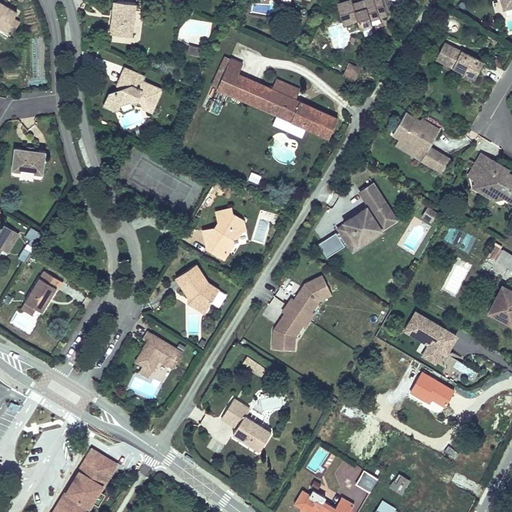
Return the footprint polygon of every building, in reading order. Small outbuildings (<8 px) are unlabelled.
[(114,21),(112,20),(110,33),(132,36),(136,3),(114,0),(113,13),(115,14),(114,21)] [(353,6),(352,2),(351,0),(345,0),(336,3),(344,25),(358,21),(360,29),(372,25),(371,20),(387,15),(382,0),(359,0),(358,0),(359,4),(353,6)] [(511,0),(500,0),(502,9),(511,6),(511,0)] [(0,27),(6,31),(14,18),(17,13),(7,6),(6,8),(0,4),(1,3),(0,1),(0,27)] [(20,22),(14,18),(6,31),(12,35),(20,22)] [(437,60),(444,63),(453,45),(446,42),(437,60)] [(187,53),(195,55),(197,47),(189,45),(187,53)] [(453,45),(444,63),(475,79),(484,61),(453,45)] [(197,47),(195,55),(202,57),(204,49),(197,47)] [(230,93),(238,74),(243,64),(230,58),(217,88),(230,93)] [(360,67),(349,62),(343,76),(355,81),(360,67)] [(156,97),(160,89),(148,83),(150,79),(126,68),(120,81),(122,82),(119,87),(120,89),(110,93),(105,104),(118,110),(120,104),(130,101),(136,103),(137,101),(145,105),(144,107),(153,111),(158,98),(156,97)] [(272,89),(238,74),(230,93),(263,108),(272,89)] [(272,89),(263,108),(329,137),(338,118),(295,99),(299,89),(276,79),(272,89)] [(420,146),(416,153),(415,155),(442,172),(450,159),(430,147),(429,144),(431,140),(435,139),(440,130),(421,119),(423,116),(408,108),(394,131),(402,136),(420,146)] [(398,142),(416,153),(420,146),(402,136),(398,142)] [(35,150),(26,149),(15,147),(12,170),(21,171),(21,169),(34,170),(34,173),(43,174),(46,151),(35,150)] [(495,165),(496,162),(481,154),(469,175),(475,179),(479,184),(486,188),(484,191),(496,199),(506,196),(511,199),(511,173),(509,172),(499,174),(495,165)] [(358,175),(365,164),(358,160),(352,171),(358,175)] [(510,170),(496,162),(495,165),(499,174),(509,172),(510,170)] [(345,223),(338,228),(340,232),(337,234),(336,232),(318,244),(327,257),(345,246),(344,244),(347,242),(349,245),(356,240),(358,244),(365,239),(365,238),(373,233),(374,234),(381,229),(377,223),(378,222),(393,213),(373,183),(360,191),(370,207),(368,208),(367,207),(351,218),(344,222),(345,223)] [(422,216),(431,222),(438,212),(428,206),(422,216)] [(219,229),(207,248),(224,259),(235,243),(239,241),(238,238),(242,231),(239,229),(244,220),(233,213),(232,208),(217,211),(219,221),(215,227),(219,229)] [(397,219),(393,213),(378,222),(382,228),(397,219)] [(0,250),(2,247),(8,251),(18,234),(4,225),(1,231),(0,231),(0,250)] [(203,229),(207,248),(219,229),(215,227),(203,229)] [(383,232),(381,229),(374,234),(373,233),(365,238),(365,239),(358,244),(356,240),(349,245),(353,251),(383,232)] [(39,231),(33,241),(37,244),(43,234),(39,231)] [(37,244),(33,241),(30,240),(27,245),(34,249),(37,244)] [(511,255),(493,245),(488,255),(511,269),(511,255)] [(196,264),(176,277),(188,295),(188,302),(204,313),(219,289),(208,282),(196,264)] [(23,304),(35,311),(40,314),(48,302),(46,300),(49,295),(51,296),(56,288),(59,290),(63,282),(44,270),(23,304)] [(292,297),(287,304),(305,315),(309,308),(312,310),(319,298),(332,292),(322,273),(305,282),(302,287),(303,288),(301,291),(299,290),(294,298),(292,297)] [(511,288),(502,284),(487,313),(511,325),(511,288)] [(31,317),(35,311),(23,304),(20,310),(31,317)] [(303,323),(301,321),(305,315),(287,304),(283,311),(285,312),(280,320),(282,321),(279,325),(278,324),(275,329),(274,348),(295,349),(296,335),(303,323)] [(305,315),(311,319),(315,312),(312,310),(309,308),(305,315)] [(452,333),(416,312),(405,330),(429,344),(423,355),(435,362),(452,333)] [(303,323),(307,325),(311,319),(305,315),(301,321),(303,323)] [(148,368),(152,370),(159,359),(173,368),(183,352),(148,331),(144,339),(148,342),(152,344),(148,351),(144,349),(136,361),(144,365),(140,372),(144,374),(148,368)] [(452,333),(435,362),(444,367),(453,352),(448,350),(457,336),(452,333)] [(148,342),(144,349),(148,351),(152,344),(148,342)] [(249,366),(253,360),(248,356),(244,362),(249,366)] [(258,363),(253,360),(249,366),(254,369),(258,363)] [(258,363),(254,369),(262,374),(266,369),(258,363)] [(148,377),(152,370),(148,368),(144,374),(148,377)] [(428,395),(432,398),(446,405),(454,390),(421,372),(411,391),(426,400),(428,395)] [(249,440),(248,443),(260,450),(271,432),(245,415),(250,408),(234,398),(221,418),(236,428),(233,433),(244,440),(246,438),(249,440)] [(22,406),(11,402),(8,408),(19,412),(22,406)] [(434,402),(430,406),(439,414),(443,410),(434,402)] [(119,464),(91,447),(50,511),(88,511),(92,506),(91,506),(93,503),(100,491),(104,486),(105,486),(119,464)] [(364,470),(356,484),(369,492),(378,478),(364,470)] [(402,495),(411,480),(398,472),(389,487),(402,495)] [(314,488),(317,490),(321,484),(315,480),(311,486),(314,488)] [(310,494),(303,490),(295,503),(301,507),(300,509),(305,511),(349,511),(354,504),(342,496),(336,507),(324,500),(326,496),(313,489),(311,493),(310,492),(310,494)] [(100,491),(93,503),(98,506),(105,494),(100,491)] [(413,511),(402,505),(398,511),(382,502),(375,511),(413,511)]
